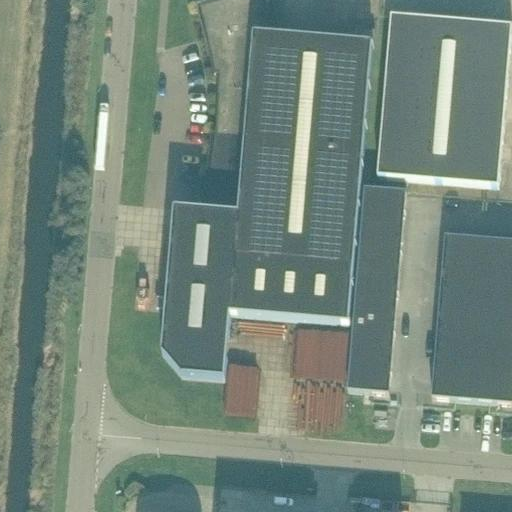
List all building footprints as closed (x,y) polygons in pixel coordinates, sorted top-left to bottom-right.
[(351,330),(374,49),(279,41),(267,0),(243,0),(198,12),(216,79),(220,78),(218,137),(213,137),(204,207),(241,212),(240,219),(176,214),(163,359),(183,382),(226,385),(232,320),(351,330)] [(500,193),(511,52),(511,31),(393,22),(379,183),(500,193)] [(366,194),(364,214),(406,217),(408,197),(366,194)] [(404,238),(406,217),(364,214),(363,234),(404,238)] [(404,238),(363,234),(361,254),(403,258),(404,238)] [(488,245),(447,241),(445,261),(486,265),(488,245)] [(511,246),(488,245),(486,265),(511,267),(511,246)] [(403,258),(361,254),(359,275),(401,278),(403,258)] [(485,285),(486,265),(445,261),(443,282),(485,285)] [(485,285),(511,287),(511,267),(486,265),(485,285)] [(401,278),(359,275),(358,295),(399,298),(401,278)] [(483,305),(485,285),(443,282),(442,302),(483,305)] [(511,307),(511,287),(485,285),(483,305),(511,307)] [(398,318),(399,298),(358,295),(356,315),(398,318)] [(481,325),(483,305),(442,302),(440,322),(481,325)] [(511,328),(511,307),(483,305),(481,325),(511,328)] [(398,318),(356,315),(354,335),(396,339),(398,318)] [(480,346),(481,325),(440,322),(438,342),(480,346)] [(511,348),(511,328),(481,325),(480,346),(511,348)] [(396,339),(354,335),(353,355),(394,359),(396,339)] [(478,366),(480,346),(438,342),(436,362),(478,366)] [(511,368),(511,348),(480,346),(478,366),(511,368)] [(394,359),(353,355),(351,375),(392,379),(394,359)] [(476,386),(478,366),(436,362),(435,383),(476,386)] [(511,389),(511,368),(478,366),(476,386),(511,389)] [(392,379),(351,375),(349,396),(391,399),(392,379)] [(475,406),(476,386),(435,383),(433,403),(475,406)] [(511,409),(511,389),(476,386),(475,406),(511,409)]
